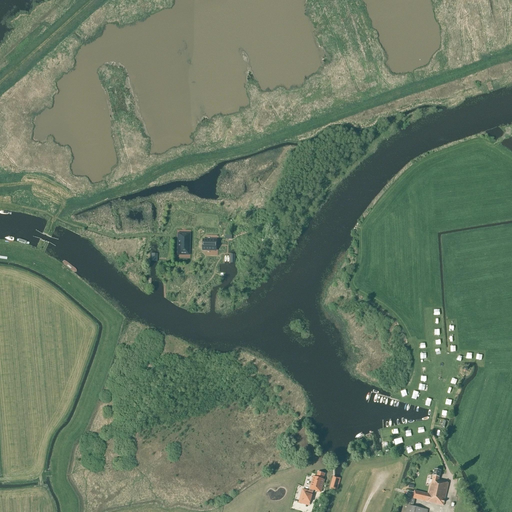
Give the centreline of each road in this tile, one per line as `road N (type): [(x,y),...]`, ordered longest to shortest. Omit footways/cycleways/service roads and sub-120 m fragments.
road 1 (track): [(511,55),(253,147),(169,166),(77,205),(60,201)]
road 2 (track): [(92,0),(0,84)]
